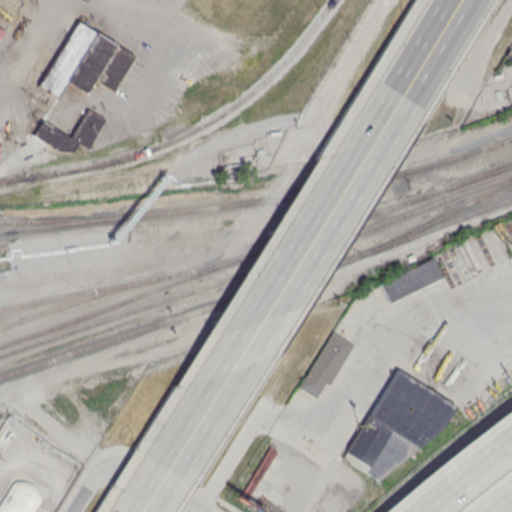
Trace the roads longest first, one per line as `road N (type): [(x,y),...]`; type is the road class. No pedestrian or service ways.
road 1 (primary): [(138,511),(399,92)]
road 2 (motorway): [(511,432),(414,511)]
